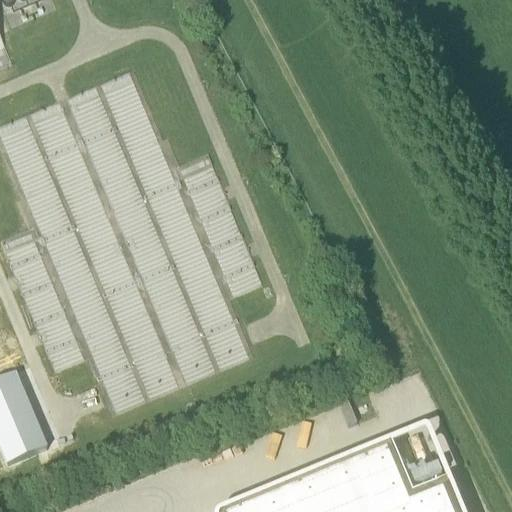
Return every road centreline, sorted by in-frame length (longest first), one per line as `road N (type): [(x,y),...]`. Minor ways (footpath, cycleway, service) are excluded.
road 1 (track): [(247,0),(511,505)]
road 2 (track): [(511,202),(398,0)]
